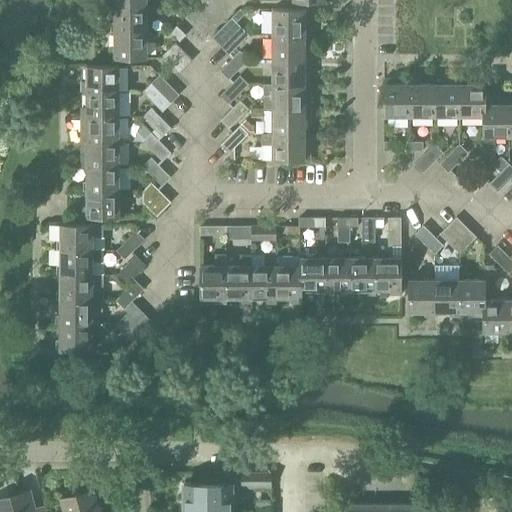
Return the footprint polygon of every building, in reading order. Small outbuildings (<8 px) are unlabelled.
[(185,10),(176,2),(171,7),(179,16),(185,10)] [(114,31),(114,33),(146,33),(146,7),(114,7),(114,22),(110,22),(110,31),(114,31)] [(212,37),(220,45),(240,25),(237,22),(245,13),(241,8),(212,37)] [(273,8),(272,34),(310,34),(310,18),(309,18),(309,9),(304,9),(304,8),(273,8)] [(248,33),(240,25),(220,45),(229,53),(248,33)] [(185,35),(176,27),(171,32),(179,41),(185,35)] [(146,57),(146,33),(114,33),(114,46),(109,46),(109,57),(146,57)] [(310,60),(310,34),(272,34),(272,60),(310,60)] [(193,59),(175,42),(162,55),(180,72),(193,59)] [(248,60),(239,52),(220,71),(228,79),(248,60)] [(310,60),(272,60),(272,85),(310,85),(310,60)] [(119,92),(118,65),(87,65),(87,82),(81,82),(81,92),(87,92),(119,92)] [(159,76),(151,84),(170,103),(178,95),(159,76)] [(248,85),(240,76),(220,96),(228,104),(248,85)] [(384,115),(410,115),(410,83),(409,83),(395,83),(395,78),(384,78),(384,83),(384,115)] [(410,115),(434,115),(434,83),(420,83),(420,78),(409,78),(409,83),(410,83),(410,115)] [(435,83),(434,83),(434,115),(459,115),(459,83),(444,83),(444,79),(435,80),(435,83)] [(459,115),(484,115),(484,98),(485,98),(485,83),(469,83),(469,79),(459,79),(459,83),(459,115)] [(162,111),(170,103),(151,84),(143,92),(162,111)] [(266,109),(272,109),(309,110),(309,108),(310,108),(310,85),(272,85),(266,85),(266,109)] [(119,92),(87,92),(87,107),(83,107),(83,116),(119,116),(119,92)] [(509,99),(509,98),(485,98),(484,98),(484,115),(484,136),(483,136),(483,145),(494,145),(494,136),(509,136),(509,99)] [(248,109),(240,101),(220,120),(228,129),(248,109)] [(151,108),(143,116),(162,136),(170,128),(151,108)] [(309,110),(272,109),(272,132),(272,134),(304,134),(304,133),(304,117),(309,117),(309,110)] [(81,141),(119,141),(119,116),(83,116),(81,116),(81,141)] [(142,123),(134,140),(143,141),(151,133),(150,133),(151,132),(142,123)] [(228,153),(248,134),(239,126),(220,145),(228,153)] [(309,133),(304,133),(304,134),(272,134),(272,132),(261,132),(261,144),(272,144),(272,159),(304,159),(309,159),(309,133)] [(151,133),(143,141),(162,161),(170,153),(151,133)] [(87,166),(119,166),(119,141),(81,141),(82,166),(87,166)] [(397,142),(384,142),(384,150),(397,150),(397,142)] [(422,142),(410,142),(410,150),(422,150),(422,142)] [(442,153),(434,144),(415,163),(423,171),(442,153)] [(460,144),(440,163),(448,172),(468,152),(460,144)] [(501,172),(509,164),(501,156),(492,164),(501,172)] [(170,177),(151,158),(143,166),(162,185),(170,177)] [(491,172),(483,164),(463,183),(472,192),(491,172)] [(511,177),(511,166),(509,164),(501,172),(490,183),(498,192),(511,177)] [(119,166),(87,166),(87,181),(83,181),(83,190),(87,190),(87,191),(119,190),(119,166)] [(170,202),(151,182),(143,190),(163,210),(170,202)] [(119,190),(87,191),(87,205),(85,205),(85,206),(83,206),(83,213),(82,213),(82,214),(87,214),(87,216),(119,216),(119,190)] [(325,217),(313,217),(312,225),(325,226),(325,217)] [(338,217),(337,226),(350,226),(350,217),(338,217)] [(350,217),(350,226),(358,226),(358,217),(350,217)] [(374,217),(362,217),(362,241),(375,240),(374,217)] [(401,217),(388,217),(388,244),(401,245),(401,217)] [(457,217),(448,225),(468,244),(476,236),(457,217)] [(60,249),(92,249),(92,235),(103,235),(103,224),(60,224),(60,240),(56,240),(56,249),(60,249)] [(259,226),(259,236),(276,236),(276,225),(259,225),(259,226)] [(298,234),(298,226),(286,225),(286,234),(298,234)] [(460,253),(468,244),(448,225),(440,234),(460,253)] [(226,226),(200,226),(200,235),(226,235),(226,226)] [(238,234),(251,234),(251,226),(238,226),(238,234)] [(443,245),(423,226),(416,233),(435,252),(443,245)] [(136,231),(116,250),(124,259),(144,239),(136,231)] [(511,269),(511,259),(498,245),(489,253),(509,273),(511,269)] [(63,274),(92,274),(92,261),(103,261),(103,250),(92,249),(60,249),(60,265),(56,265),(56,274),(60,274),(63,274)] [(240,265),(226,265),(226,297),(241,297),(241,302),(251,302),(251,297),(251,253),(240,254),(240,265)] [(275,297),(275,256),(268,256),(265,259),(264,253),(251,253),(251,297),(266,297),(266,301),(276,301),(276,297),(275,297)] [(275,256),(275,297),(276,297),(291,297),(291,302),(301,302),(301,297),(302,297),(302,289),(301,289),(301,265),(301,257),(301,255),(276,255),(275,256)] [(124,283),(144,264),(136,256),(116,275),(124,283)] [(325,257),(301,257),(301,265),(301,289),(302,289),(316,289),(316,293),(325,293),(325,289),(325,257)] [(350,293),(350,289),(350,257),(325,257),(325,289),(340,289),(340,293),(350,293)] [(375,257),(350,257),(350,289),(365,289),(365,293),(375,293),(375,289),(375,257)] [(401,257),(375,257),(375,289),(390,289),(390,293),(400,293),(400,289),(401,289),(401,257)] [(226,302),(226,297),(226,265),(200,265),(200,297),(201,297),(201,302),(226,302)] [(485,280),(489,280),(494,280),(494,265),(485,265),(485,279),(485,280)] [(60,299),(63,299),(91,299),(92,285),(103,285),(103,274),(92,274),(63,274),(60,274),(60,290),(56,290),(56,299),(60,299)] [(434,311),(434,279),(409,279),(409,311),(425,311),(425,315),(434,315),(434,311)] [(459,311),(460,311),(460,279),(434,279),(434,311),(450,311),(450,315),(459,315),(459,311)] [(484,299),(485,299),(485,280),(485,279),(460,279),(460,311),(474,311),(474,315),(483,315),(485,315),(485,311),(484,300),(484,299)] [(124,308),(143,288),(135,280),(116,300),(124,308)] [(63,324),(91,324),(91,310),(102,310),(102,299),(91,299),(63,299),(60,299),(60,314),(56,314),(56,324),(60,324),(63,324)] [(485,315),(483,315),(483,331),(499,331),(499,336),(509,336),(509,299),(485,299),(484,299),(484,300),(485,311),(485,315)] [(116,325),(124,333),(144,313),(136,305),(116,325)] [(152,321),(144,313),(124,333),(132,341),(152,321)] [(91,350),(91,324),(63,324),(60,324),(60,339),(56,339),(56,348),(60,348),(60,350),(91,350)] [(271,471),(242,471),(242,487),(271,487),(271,471)] [(184,484),(184,511),(191,511),(232,511),(232,484),(184,484)] [(35,511),(29,491),(0,499),(0,511),(35,511)] [(62,500),(63,505),(65,511),(98,511),(93,491),(62,500)] [(416,511),(417,503),(329,503),(328,511),(416,511)]
